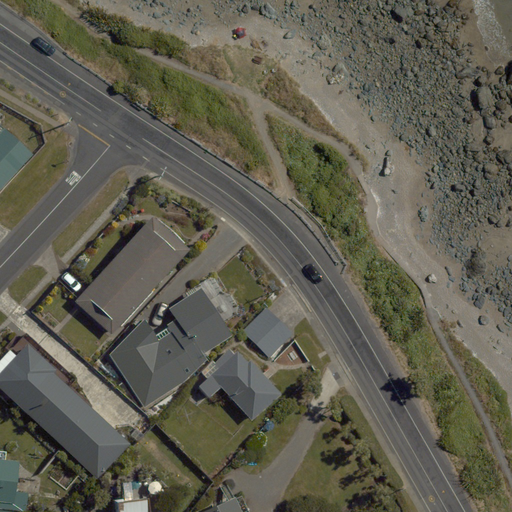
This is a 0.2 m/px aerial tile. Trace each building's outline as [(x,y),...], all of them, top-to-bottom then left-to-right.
[(0,223),(27,197),(0,170),(0,223)] [(177,285),(144,256),(70,341),(103,370),(177,285)] [(264,305),(240,335),(270,359),(294,330),(264,305)] [(194,318),(105,379),(144,436),(232,375),(194,318)] [(87,511),(129,466),(23,370),(0,395),(0,432),(86,511),(87,511)] [(237,458),(273,425),(242,392),(206,425),(237,458)] [(14,457),(0,456),(0,509),(13,509),(14,457)]
